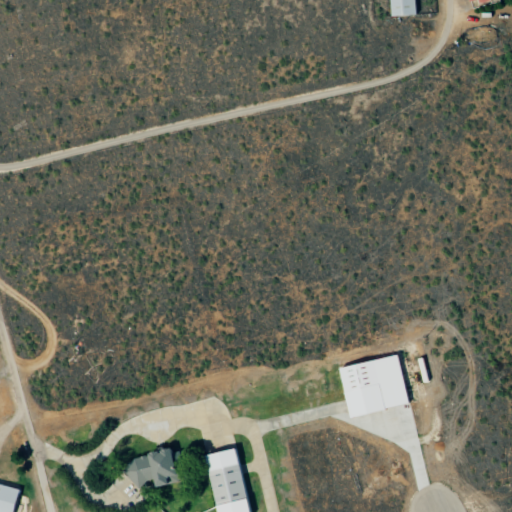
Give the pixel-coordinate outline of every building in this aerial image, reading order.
[(392,0),(393,16),(418,15),(417,0),(392,0)] [(352,416),(411,404),(401,355),(342,367),(352,416)] [(252,511),(240,448),(207,455),(218,511),(252,511)] [(176,449),(127,459),(133,486),(159,480),(160,486),(182,482),(176,449)] [(16,511),(22,488),(0,483),(0,511),(16,511)]
